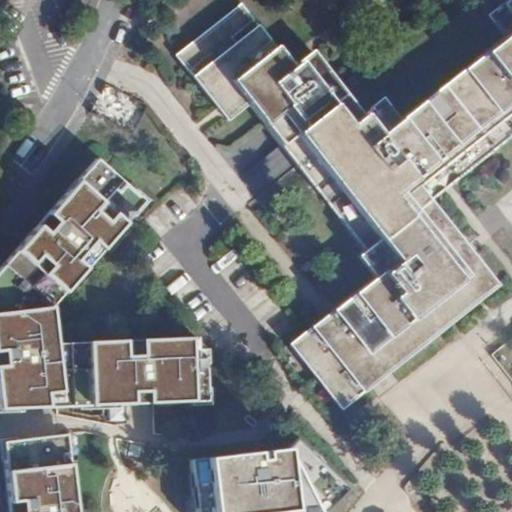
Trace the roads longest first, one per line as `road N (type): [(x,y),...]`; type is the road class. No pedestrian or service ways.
road 1 (unknown): [(221,181),(246,179),(301,144),(322,141),(406,241)]
road 2 (residential): [(115,0),(74,90),(35,149)]
